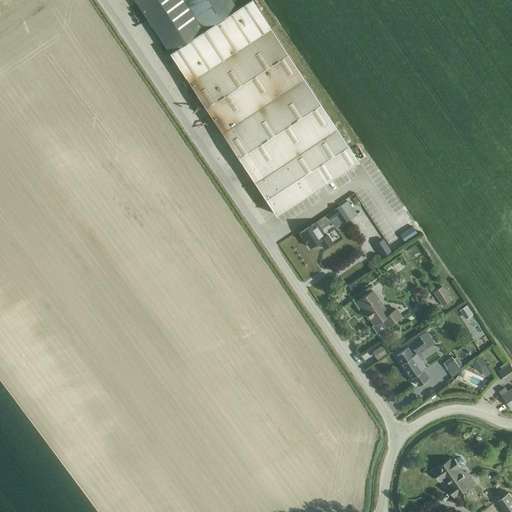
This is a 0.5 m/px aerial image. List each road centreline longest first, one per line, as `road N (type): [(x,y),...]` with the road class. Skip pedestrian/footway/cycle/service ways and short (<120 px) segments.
road 1 (unclassified): [(401,435),(103,0)]
road 2 (unclassified): [(401,435),(450,409),(511,424)]
